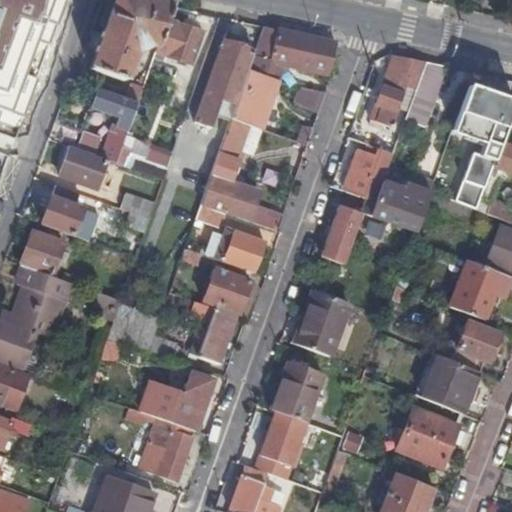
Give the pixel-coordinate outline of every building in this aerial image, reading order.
[(60,0),(0,0),(0,122),(11,127),(60,0)] [(170,6),(143,0),(112,0),(89,69),(124,81),(134,51),(147,44),(156,47),(166,20),(170,6)] [(511,0),(505,0),(501,17),(511,19),(511,16),(511,0)] [(166,20),(156,47),(155,52),(193,65),(203,33),(166,20)] [(336,42),(263,26),(253,53),(248,69),(258,72),(261,64),(281,71),(296,76),(300,64),(314,69),(311,79),(327,85),(331,75),(329,73),(336,42)] [(222,42),(238,47),(240,41),(224,36),(222,42)] [(248,69),(253,53),(238,47),(222,42),(202,97),(194,121),(210,127),(221,99),(225,100),(229,102),(225,116),(230,119),(247,71),(248,69)] [(416,88),(425,62),(393,55),(369,122),(389,130),(406,85),(416,88)] [(413,142),(441,65),(425,62),(416,88),(398,136),(413,142)] [(258,72),(248,69),(247,71),(277,82),(277,81),(281,71),(261,64),(258,72)] [(277,82),(247,71),(230,119),(248,125),(260,129),(277,82)] [(140,75),(137,85),(142,87),(146,76),(140,75)] [(188,107),(195,85),(180,80),(172,102),(188,107)] [(132,83),(127,99),(137,102),(142,87),(137,85),(132,83)] [(503,135),(511,110),(505,108),(507,100),(468,86),(445,148),(454,151),(465,121),(503,135)] [(106,161),(112,163),(115,164),(126,133),(137,102),(127,99),(96,89),(91,107),(98,109),(117,116),(114,125),(114,126),(117,127),(109,149),(106,161)] [(317,115),(323,98),(298,90),(292,107),(317,115)] [(215,129),(225,100),(221,99),(210,127),(215,129)] [(117,116),(98,109),(95,119),(114,125),(117,116)] [(504,222),(510,207),(491,200),(500,176),(496,174),(498,169),(511,174),(511,146),(508,146),(511,134),(511,110),(503,135),(476,210),(504,222)] [(210,208),(248,222),(258,192),(230,182),(238,162),(236,161),(239,151),(248,125),(230,119),(213,165),(199,204),(210,208)] [(75,148),(99,156),(103,146),(105,139),(82,131),(75,148)] [(397,141),(397,139),(378,132),(373,147),(383,150),(380,158),(370,155),(358,151),(346,186),(365,193),(364,199),(375,203),(383,180),(393,152),(397,141)] [(126,133),(115,164),(125,167),(129,156),(131,150),(127,148),(131,135),(126,133)] [(406,144),(397,141),(393,152),(403,155),(406,144)] [(100,156),(99,158),(106,161),(109,149),(103,146),(99,156),(100,156)] [(383,150),(373,147),(370,155),(380,158),(383,150)] [(99,158),(68,148),(58,176),(96,190),(105,166),(110,168),(112,163),(106,161),(99,158)] [(162,180),(166,169),(129,156),(125,167),(162,180)] [(383,180),(375,203),(420,219),(428,196),(383,180)] [(54,186),(41,225),(73,236),(82,209),(74,207),(78,195),(54,186)] [(125,194),(119,209),(129,212),(148,219),(154,205),(125,194)] [(375,203),(364,199),(359,213),(415,232),(420,219),(375,203)] [(206,221),(210,208),(199,204),(195,217),(206,221)] [(342,263),(359,213),(339,205),(321,256),(340,262),(339,268),(343,270),(345,264),(342,263)] [(126,221),(146,227),(148,219),(129,212),(126,221)] [(511,231),(499,226),(484,264),(511,274),(511,231)] [(215,259),(254,272),(264,243),(245,236),(247,231),(242,229),(241,234),(225,228),(215,259)] [(20,265),(30,269),(57,278),(58,272),(54,271),(63,244),(31,232),(20,265)] [(196,264),(199,253),(184,248),(180,259),(196,264)] [(450,308),(485,321),(495,295),(504,298),(511,278),(468,261),(450,308)] [(15,311),(12,321),(52,335),(65,297),(61,296),(65,281),(57,278),(30,269),(25,283),(35,286),(24,315),(15,311)] [(201,301),(238,313),(249,283),(212,270),(201,301)] [(403,302),(407,291),(395,286),(391,298),(403,302)] [(347,303),(314,291),(307,309),(310,311),(304,328),(301,327),(294,345),(328,357),(347,303)] [(120,300),(100,294),(97,303),(105,306),(117,310),(117,307),(120,300)] [(218,365),(236,315),(194,300),(189,318),(208,325),(206,331),(199,328),(189,355),(218,365)] [(101,319),(112,323),(117,310),(105,306),(101,319)] [(112,323),(106,340),(148,350),(153,336),(158,320),(117,307),(117,310),(112,323)] [(0,362),(22,370),(28,355),(35,334),(0,321),(0,362)] [(451,361),(479,373),(484,361),(489,363),(500,335),(467,321),(458,343),(451,361)] [(148,350),(172,358),(177,345),(153,336),(148,350)] [(451,361),(458,343),(446,338),(439,357),(451,361)] [(38,359),(28,355),(22,370),(33,374),(38,359)] [(423,399),(462,415),(479,373),(451,361),(439,357),(423,399)] [(287,363),(269,411),(275,414),(305,424),(323,375),(287,363)] [(28,375),(0,364),(0,405),(16,411),(28,375)] [(190,429),(195,431),(213,380),(193,373),(185,398),(151,386),(142,412),(146,414),(190,429)] [(142,412),(129,407),(126,418),(143,424),(144,421),(146,414),(142,412)] [(458,426),(413,408),(397,450),(442,468),(458,426)] [(146,414),(144,421),(155,424),(148,444),(165,450),(157,474),(176,481),(192,438),(187,436),(190,429),(146,414)] [(305,424),(275,414),(255,469),(266,473),(285,480),(305,424)] [(30,426),(39,430),(41,423),(23,417),(21,423),(30,426)] [(30,426),(21,423),(11,420),(9,424),(0,420),(0,451),(6,436),(8,431),(18,435),(26,437),(30,426)] [(336,451),(348,456),(358,429),(346,425),(341,437),(336,451)] [(16,440),(18,435),(8,431),(6,436),(16,440)] [(55,454),(64,458),(67,450),(70,441),(61,437),(55,454)] [(331,503),(348,456),(336,451),(321,493),(319,498),(331,503)] [(255,469),(246,465),(242,476),(262,483),(266,473),(255,469)] [(44,481),(55,485),(57,478),(47,474),(44,481)] [(379,511),(424,511),(433,490),(395,475),(382,506),(379,511)] [(242,476),(230,511),(275,511),(277,507),(266,503),(270,489),(261,486),(262,483),(242,476)] [(151,511),(152,510),(147,508),(152,494),(105,478),(93,511),(151,511)] [(37,499),(48,503),(55,485),(44,481),(37,499)] [(25,511),(29,502),(18,498),(0,491),(0,511),(25,511)] [(363,511),(379,511),(382,506),(369,501),(363,511)]
